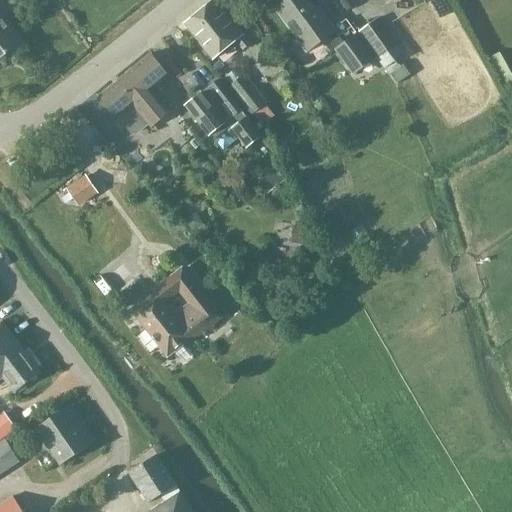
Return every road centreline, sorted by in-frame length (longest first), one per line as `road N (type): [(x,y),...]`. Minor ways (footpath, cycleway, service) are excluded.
road 1 (unclassified): [(123,453),(121,424),(0,265)]
road 2 (tertiary): [(0,136),(181,0)]
